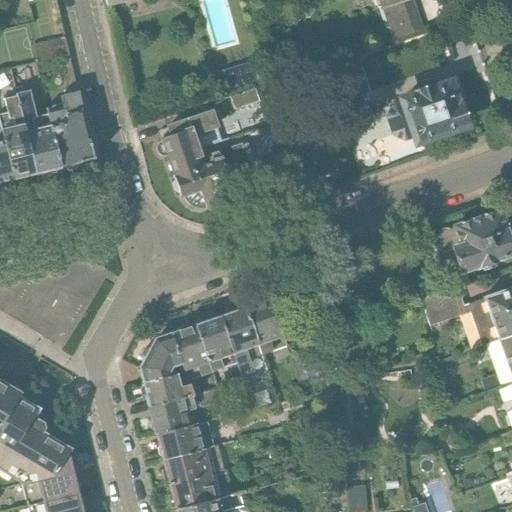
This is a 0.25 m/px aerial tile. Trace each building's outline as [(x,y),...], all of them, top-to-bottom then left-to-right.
[(376,0),(380,11),(382,10),(392,41),(421,31),(410,0),(376,0)] [(65,39),(32,47),(36,64),(61,59),(68,57),(69,56),(65,39)] [(398,122),(384,127),(394,154),(420,145),(419,142),(469,125),(463,109),(460,110),(459,106),(457,106),(450,84),(392,104),(398,122)] [(231,98),(235,111),(261,102),(257,89),(231,98)] [(35,174),(60,168),(47,115),(36,118),(30,91),(15,94),(16,97),(35,174)] [(45,109),(47,115),(60,168),(82,162),(95,158),(78,92),(60,97),(62,106),(45,109)] [(14,180),(35,174),(16,97),(4,100),(9,120),(0,121),(0,123),(1,127),(14,180)] [(190,159),(202,155),(195,136),(214,130),(212,127),(219,125),(214,112),(168,127),(171,136),(161,139),(162,141),(160,142),(157,145),(156,149),(158,154),(162,157),(166,157),(174,178),(194,172),(190,159)] [(0,183),(14,180),(1,127),(0,126),(0,183)] [(194,172),(174,178),(180,196),(183,195),(184,199),(187,205),(193,208),(199,209),(205,209),(206,208),(207,210),(219,206),(226,204),(225,202),(234,199),(234,198),(257,190),(249,165),(245,153),(234,156),(232,149),(208,157),(209,160),(208,161),(209,164),(205,165),(202,155),(190,159),(194,172)] [(285,153),(249,165),(257,190),(292,179),(293,179),(285,153)] [(500,212),(455,228),(471,273),(484,269),(485,270),(498,266),(496,260),(511,254),(511,241),(509,241),(506,232),(507,232),(500,212)] [(486,346),(511,335),(511,288),(482,299),(482,300),(464,307),(457,287),(428,297),(425,289),(418,291),(421,299),(420,300),(429,327),(470,313),(482,347),(486,346)] [(245,310),(261,356),(273,351),(273,350),(286,346),(282,336),(283,335),(271,301),(268,302),(264,299),(256,302),(255,306),(245,310)] [(250,360),(261,356),(245,310),(244,310),(240,308),(232,310),(231,314),(221,318),(236,364),(243,385),(244,385),(245,389),(258,385),(250,360)] [(213,372),(236,364),(221,318),(218,319),(215,316),(207,319),(206,323),(196,326),(213,372)] [(212,373),(213,372),(196,326),(171,335),(181,365),(184,372),(197,367),(201,377),(212,373)] [(173,368),(181,365),(171,335),(156,340),(151,349),(145,350),(142,354),(145,360),(142,366),(145,383),(171,376),(170,372),(173,368)] [(511,383),(511,335),(486,346),(496,376),(481,380),(484,392),(511,383)] [(333,376),(337,374),(326,343),(290,356),(299,382),(324,377),(333,376)] [(0,369),(1,367),(0,366),(0,471),(22,484),(71,471),(67,455),(70,450),(41,432),(43,428),(42,424),(32,418),(38,410),(18,398),(22,392),(0,378),(0,369)] [(151,406),(194,396),(190,385),(181,387),(178,375),(171,376),(145,383),(151,406)] [(157,433),(198,423),(195,410),(223,402),(219,389),(194,396),(151,406),(157,433)] [(163,458),(205,449),(214,447),(207,422),(198,423),(157,433),(163,458)] [(170,483),(211,473),(205,449),(163,458),(170,483)] [(28,507),(77,495),(71,471),(22,484),(28,507)] [(176,508),(217,499),(216,493),(231,490),(230,482),(224,481),(213,484),(211,473),(170,483),(176,508)] [(351,511),(358,511),(369,511),(367,485),(349,486),(351,511)] [(176,511),(229,511),(229,510),(243,506),(239,493),(217,499),(176,508),(176,511)] [(29,511),(81,511),(77,495),(28,507),(29,511)] [(430,511),(426,501),(412,506),(414,511),(430,511)]
